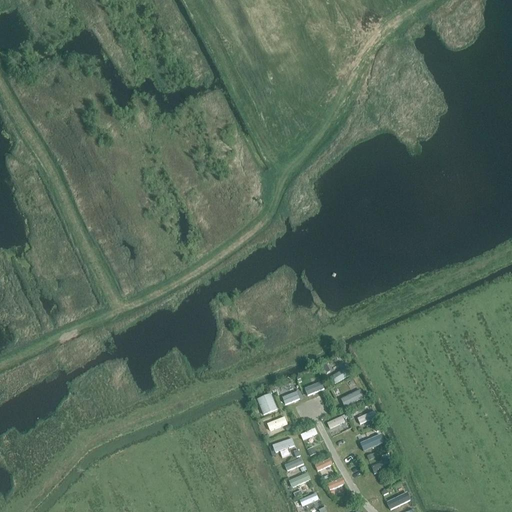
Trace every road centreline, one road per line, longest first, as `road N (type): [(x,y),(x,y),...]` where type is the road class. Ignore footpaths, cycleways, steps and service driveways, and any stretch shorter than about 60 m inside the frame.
road 1 (track): [(429,0),(372,44),(251,232),(161,293),(0,362)]
road 2 (track): [(120,310),(0,70)]
